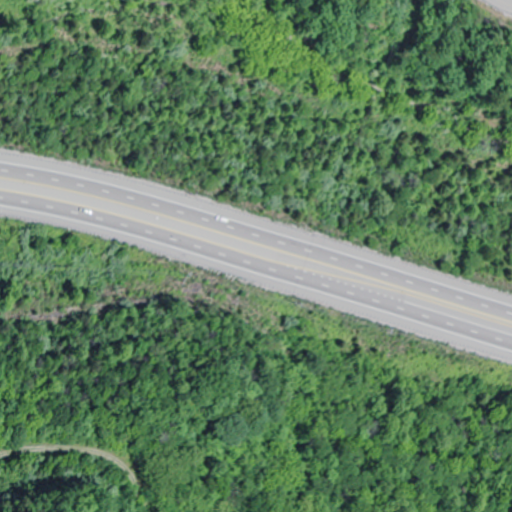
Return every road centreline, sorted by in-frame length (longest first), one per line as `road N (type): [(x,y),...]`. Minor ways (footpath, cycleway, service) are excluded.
road 1 (trunk): [(511,331),(196,222),(0,173)]
road 2 (trunk): [(0,200),(189,246),(511,357)]
